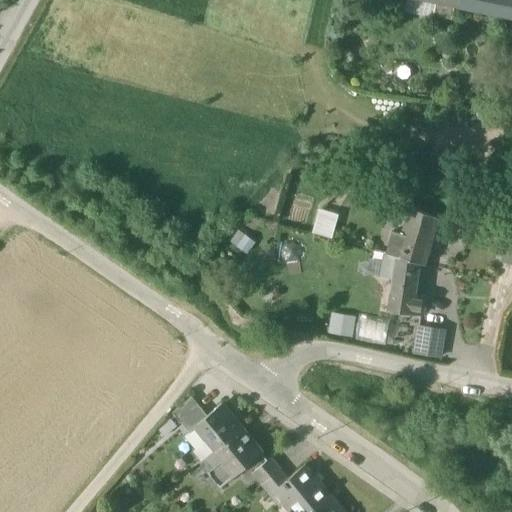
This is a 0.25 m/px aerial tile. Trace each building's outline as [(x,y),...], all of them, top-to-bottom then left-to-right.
[(511,0),(460,0),(459,7),(511,17),(511,0)] [(331,236),(338,213),(318,207),(311,230),(331,236)] [(436,218),(409,207),(404,225),(394,256),(417,263),(423,265),(436,218)] [(463,223),(451,220),(447,233),(459,237),(463,223)] [(387,254),(394,256),(404,225),(397,223),(387,254)] [(487,231),(463,223),(459,237),(484,244),(487,231)] [(248,252),(255,241),(237,230),(230,241),(248,252)] [(501,260),(511,263),(511,238),(487,231),(484,244),(504,249),(501,260)] [(394,256),(385,254),(384,262),(382,261),(380,277),(392,279),(390,293),(395,294),(393,311),(421,315),(424,296),(419,296),(422,276),(416,275),(417,263),(394,256)] [(331,312),(328,333),(354,336),(356,314),(331,312)] [(447,324),(416,320),(412,351),(443,355),(447,324)] [(221,404),(196,424),(217,449),(241,429),(221,404)] [(261,453),(241,429),(217,449),(237,473),(261,453)] [(279,470),(270,459),(252,473),(261,485),(279,470)] [(316,511),(332,500),(304,466),(287,480),(273,491),(290,511),(316,511)] [(287,480),(279,470),(261,485),(269,494),(273,491),(287,480)] [(342,511),(332,500),(316,511),(342,511)]
